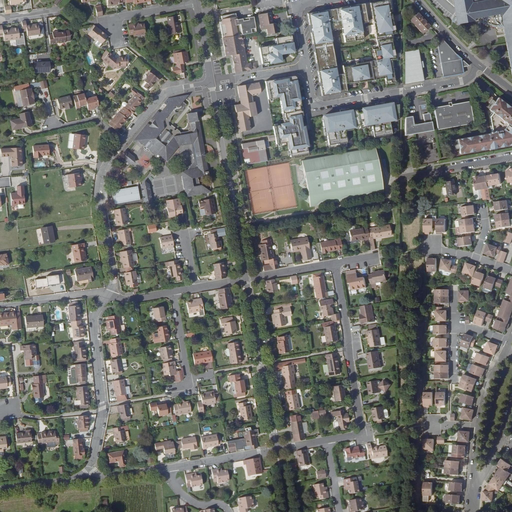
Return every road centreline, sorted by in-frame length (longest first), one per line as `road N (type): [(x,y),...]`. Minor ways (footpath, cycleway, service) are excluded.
road 1 (residential): [(306,66),(318,104),(461,81),(480,65)]
road 2 (residential): [(335,263),(362,433),(326,440)]
road 3 (residential): [(211,83),(246,279)]
road 4 (residential): [(107,295),(92,323),(102,408),(88,465)]
road 5 (residential): [(246,279),(275,448)]
road 6 (residential): [(122,141),(100,184),(112,273),(107,295)]
